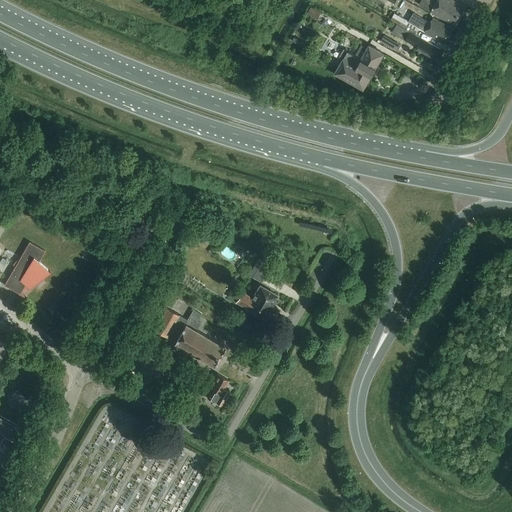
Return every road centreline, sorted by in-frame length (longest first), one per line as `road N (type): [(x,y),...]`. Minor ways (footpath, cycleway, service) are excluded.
road 1 (trunk): [(417,157),(304,132),(155,83),(0,12)]
road 2 (unclassified): [(83,369),(206,440),(219,440),(326,271)]
road 3 (trunk): [(262,142),(347,182),(385,216),(396,271),(360,386)]
road 4 (trunk): [(0,39),(103,86),(262,142)]
road 5 (trunk): [(262,142),(511,194)]
road 6 (trunk): [(360,386),(458,217),(511,205)]
road 7 (unclassified): [(17,511),(83,369)]
road 8 (trunk): [(416,511),(365,459),(354,405),(360,386)]
